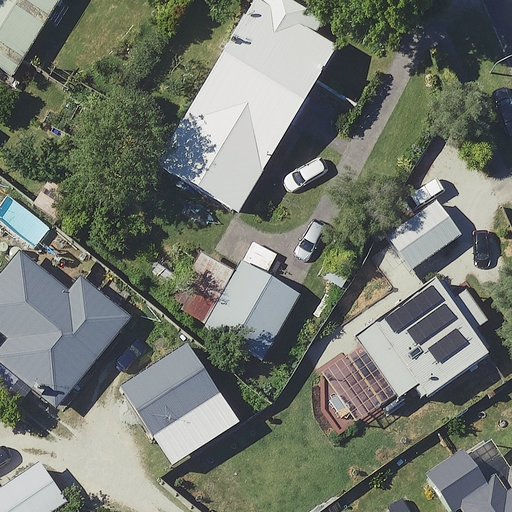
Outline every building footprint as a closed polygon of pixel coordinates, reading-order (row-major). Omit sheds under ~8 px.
[(69,0),(0,0),(0,69),(20,81),(69,0)] [(358,46),(281,0),(258,0),(157,167),(250,223),(358,46)] [(469,242),(440,204),(391,241),(420,279),(469,242)] [(306,301),(211,250),(177,313),(273,364),(306,301)] [(78,296),(32,258),(0,296),(0,332),(16,345),(2,362),(62,411),(133,324),(86,285),(78,296)] [(499,362),(440,279),(386,318),(380,310),(335,342),(387,415),(423,389),(436,407),(499,362)] [(213,411),(231,396),(185,338),(121,389),(186,470),(231,433),(213,411)] [(511,511),(511,479),(492,450),(442,484),(461,511),(511,511)] [(0,511),(78,511),(80,511),(54,468),(0,501),(0,511)] [(407,511),(396,499),(380,511),(407,511)]
